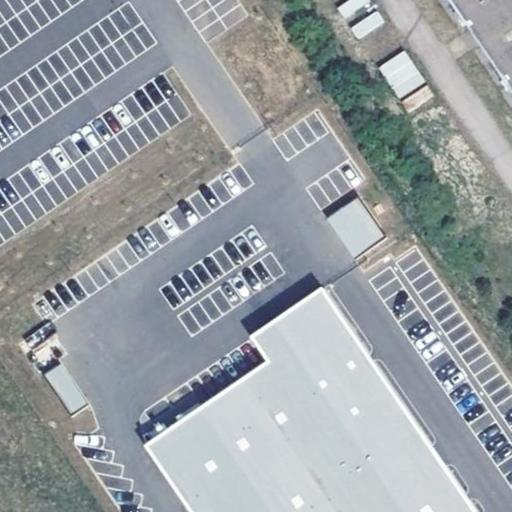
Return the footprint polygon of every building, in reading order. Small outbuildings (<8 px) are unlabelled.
[(368,0),(347,0),(337,7),(346,20),(371,5),(368,0)] [(511,0),(450,0),(511,90),(511,0)] [(377,10),(350,27),(358,39),(384,22),(377,10)] [(404,49),(378,66),(399,98),(425,81),(404,49)] [(402,98),(407,110),(433,98),(428,86),(402,98)] [(327,219),(356,261),(388,238),(359,196),(327,219)] [(146,447),(190,511),(477,511),(324,288),(252,337),(270,363),(146,447)] [(44,377),(72,418),(90,406),(61,365),(44,377)]
